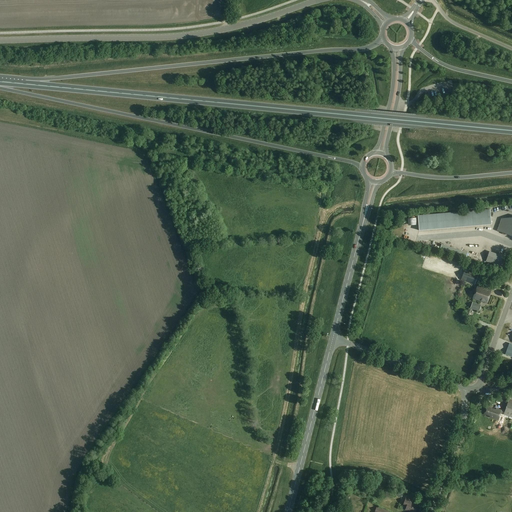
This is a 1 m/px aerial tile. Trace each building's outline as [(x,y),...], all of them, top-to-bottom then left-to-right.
[(491,224),(490,210),(418,215),(419,230),(491,224)] [(511,236),(511,217),(501,219),(497,231),(511,236)] [(467,252),(442,244),(440,249),(466,257),(467,252)] [(499,255),(489,252),(486,261),(501,266),(505,255),(500,253),(499,255)] [(478,275),(464,270),(461,280),(475,285),(478,275)] [(491,291),(477,286),(473,298),(487,304),(491,291)] [(481,305),(473,302),(470,309),(479,312),(481,305)] [(495,410),(486,407),(484,414),(490,416),(489,417),(498,420),(501,410),(496,409),(495,410)] [(412,501),(406,498),(403,505),(406,507),(405,509),(412,511),(415,511),(417,506),(411,503),(412,501)]
